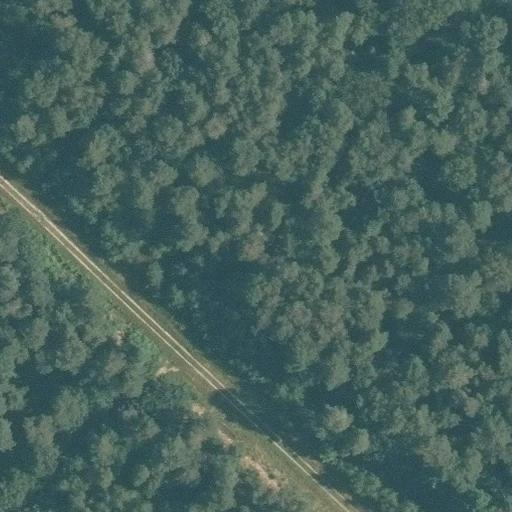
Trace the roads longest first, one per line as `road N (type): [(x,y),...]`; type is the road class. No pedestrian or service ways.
road 1 (track): [(165,359),(351,511)]
road 2 (track): [(165,359),(0,197)]
